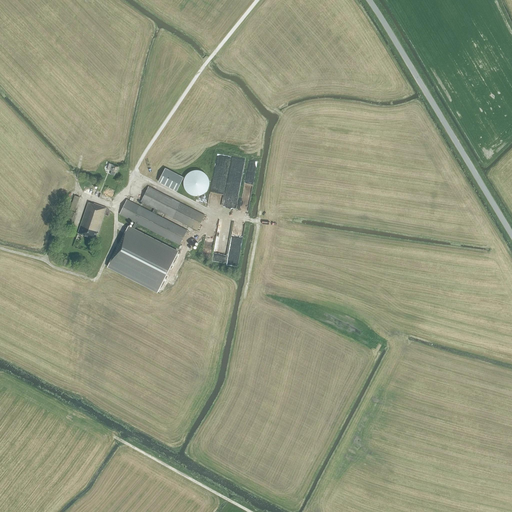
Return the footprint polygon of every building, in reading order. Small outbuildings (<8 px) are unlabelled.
[(110,165),(109,165),(108,168),(110,169),(109,170),(112,171),(110,174),(114,176),(115,172),(117,172),(119,167),(111,164),(110,164),(110,165)] [(166,168),(159,182),(176,191),(183,177),(166,168)] [(189,172),(188,173),(186,174),(185,176),(184,177),(184,179),(183,181),(183,183),(183,184),(184,186),(184,188),(185,189),(186,191),(187,192),(188,193),(190,194),(191,195),(193,195),(195,196),(196,196),(198,196),(200,195),(202,195),(203,194),(204,193),(206,191),(207,190),(208,189),(208,187),(209,185),(209,183),(209,182),(209,180),(208,178),(207,177),(206,175),(205,174),(204,173),(202,172),(201,171),(199,170),(197,170),(196,170),(194,170),(192,171),(191,171),(189,172)] [(127,200),(119,214),(135,222),(133,228),(128,226),(107,267),(157,293),(179,251),(134,229),(137,224),(179,245),(187,230),(154,214),(156,210),(197,230),(205,215),(148,187),(141,202),(154,209),(152,213),(127,200)] [(75,196),(69,211),(74,212),(80,197),(75,196)] [(93,204),(88,202),(78,233),(95,239),(97,233),(98,234),(104,214),(108,216),(110,211),(106,208),(94,203),(93,204)] [(68,210),(63,223),(73,227),(78,213),(74,212),(69,211),(68,210)]
